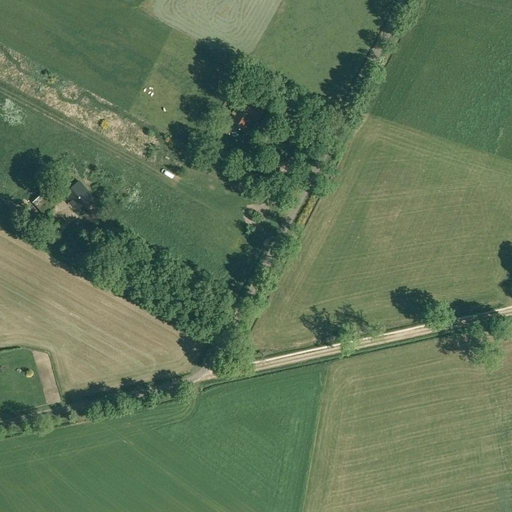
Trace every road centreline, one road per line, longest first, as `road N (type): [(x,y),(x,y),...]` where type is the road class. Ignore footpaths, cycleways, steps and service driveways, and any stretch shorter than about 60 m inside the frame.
road 1 (unclassified): [(0,425),(202,374),(404,0)]
road 2 (track): [(202,374),(228,376),(511,314)]
